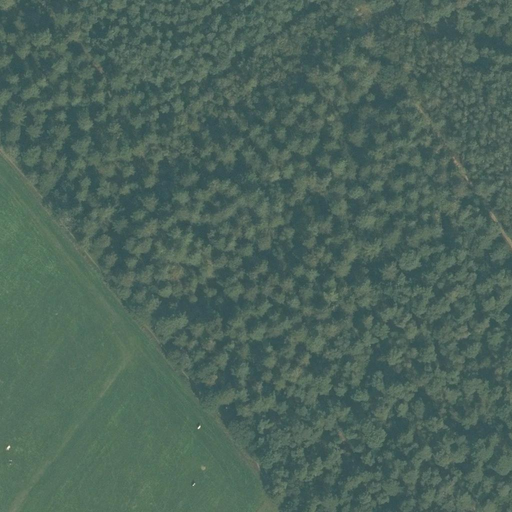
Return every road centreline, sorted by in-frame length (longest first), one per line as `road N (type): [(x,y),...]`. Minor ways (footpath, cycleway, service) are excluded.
road 1 (track): [(468,185),(365,20)]
road 2 (track): [(378,18),(511,57)]
